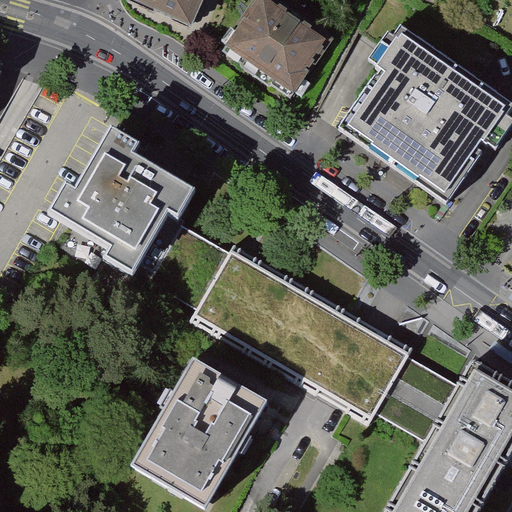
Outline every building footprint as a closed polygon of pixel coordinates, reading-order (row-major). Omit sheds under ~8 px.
[(206,0),(134,0),(134,1),(194,28),(206,0)] [(326,44),(263,0),(261,0),(228,47),(292,92),(326,44)] [(375,83),(341,133),(396,169),(464,69),(407,30),(382,67),(391,74),(381,88),(375,83)] [(511,123),(511,101),(464,69),(396,169),(452,208),(481,165),(477,163),(490,144),(495,148),(511,123)] [(140,148),(113,132),(76,195),(66,189),(50,217),(114,254),(107,265),(135,281),(172,217),(182,223),(198,195),(135,158),(140,148)] [(333,404),(375,428),(415,361),(374,337),(233,256),(194,323),(333,404)] [(511,353),(495,342),(489,350),(511,365),(511,353)] [(209,511),(211,511),(276,402),(199,357),(134,469),(209,511)] [(484,511),(511,465),(511,383),(478,364),(474,365),(388,511),(484,511)]
